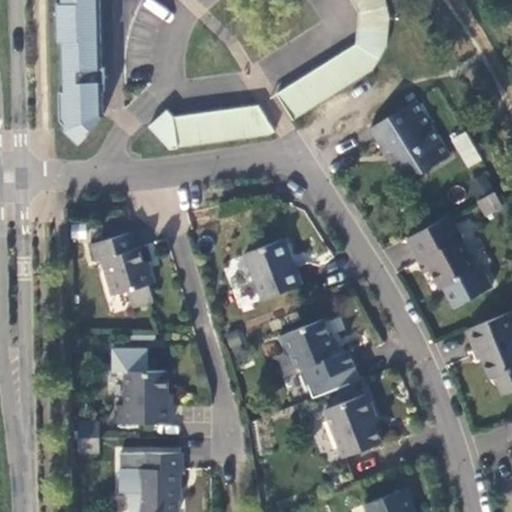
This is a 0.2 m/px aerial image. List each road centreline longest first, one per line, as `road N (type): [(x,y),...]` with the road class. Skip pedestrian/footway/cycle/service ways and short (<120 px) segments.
road 1 (residential): [(470,511),(452,438),(410,339),(298,150)]
road 2 (tertiary): [(19,506),(24,177)]
road 3 (residential): [(160,172),(217,358),(232,452)]
road 4 (tertiary): [(0,229),(19,506)]
road 5 (residential): [(328,0),(326,34),(255,83),(181,97)]
road 6 (tertiary): [(24,177),(18,0)]
road 7 (residential): [(298,150),(160,172)]
